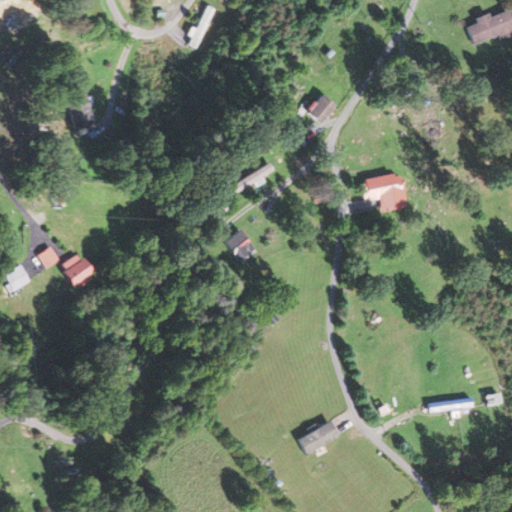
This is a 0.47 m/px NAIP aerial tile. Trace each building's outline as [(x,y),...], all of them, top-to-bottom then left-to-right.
[(14,0),(0,7),(0,21),(7,36),(41,19),(31,0),(14,0)] [(214,10),(204,5),(194,29),(189,27),(182,43),(197,49),(214,10)] [(511,35),(511,29),(504,8),(462,24),(470,46),(496,36),(498,42),(511,35)] [(62,93),(74,130),(93,124),(81,87),(62,93)] [(299,113),(315,125),(330,106),(314,93),(299,113)] [(227,198),(269,172),(263,162),(221,188),(227,198)] [(355,179),(359,204),(376,202),(378,213),(402,210),(397,173),(355,179)] [(254,251),(235,229),(220,241),(239,263),(254,251)] [(66,287),(87,277),(76,253),(55,263),(66,287)] [(26,284),(17,266),(0,273),(0,275),(8,292),(26,284)] [(498,403),(495,392),(480,396),(483,407),(498,403)] [(430,402),(430,412),(468,411),(468,400),(430,402)] [(292,436),(299,454),(334,440),(326,422),(292,436)]
